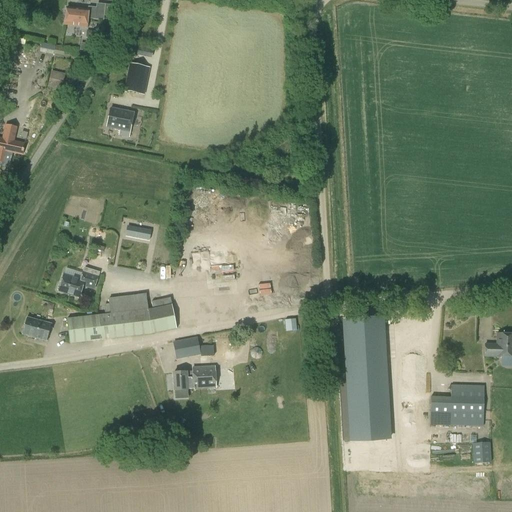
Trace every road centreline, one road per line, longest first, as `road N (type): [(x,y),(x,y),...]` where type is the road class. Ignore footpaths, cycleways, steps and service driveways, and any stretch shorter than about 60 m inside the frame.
road 1 (unclassified): [(0,367),(327,306)]
road 2 (unclassified): [(327,306),(312,27),(321,0)]
road 3 (unclassified): [(327,306),(494,291)]
